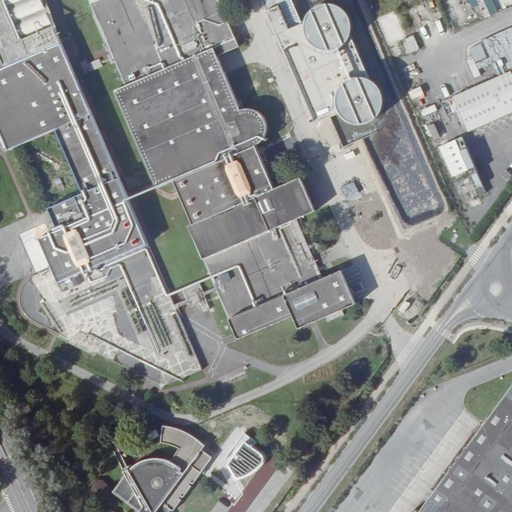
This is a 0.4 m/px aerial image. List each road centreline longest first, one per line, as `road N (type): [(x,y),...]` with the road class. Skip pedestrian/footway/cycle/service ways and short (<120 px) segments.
road 1 (unclassified): [(307,511),(454,314),(496,288)]
road 2 (unknown): [(300,364),(276,440),(238,511)]
